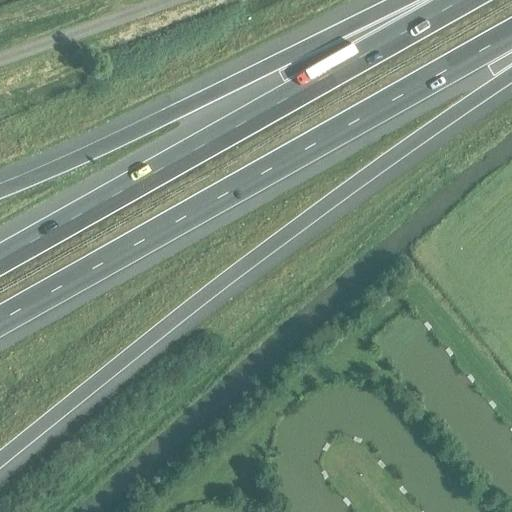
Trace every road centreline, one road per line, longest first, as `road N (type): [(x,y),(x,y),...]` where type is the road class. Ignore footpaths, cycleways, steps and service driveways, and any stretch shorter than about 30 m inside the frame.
road 1 (motorway): [(0,460),(215,287),(511,74)]
road 2 (motorway): [(0,321),(511,34)]
road 3 (motorway): [(459,0),(0,259)]
road 4 (motorway): [(429,0),(0,191)]
road 5 (unclassified): [(0,59),(173,0)]
